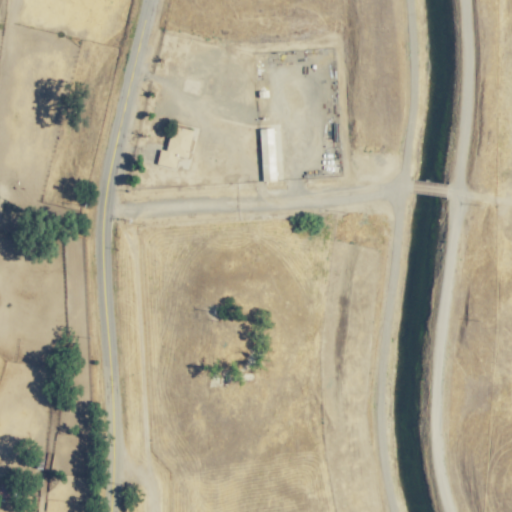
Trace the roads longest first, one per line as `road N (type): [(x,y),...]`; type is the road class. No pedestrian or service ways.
road 1 (tertiary): [(107,511),(111,377),(98,240),(148,0)]
road 2 (track): [(511,472),(472,404),(498,169),(495,0)]
